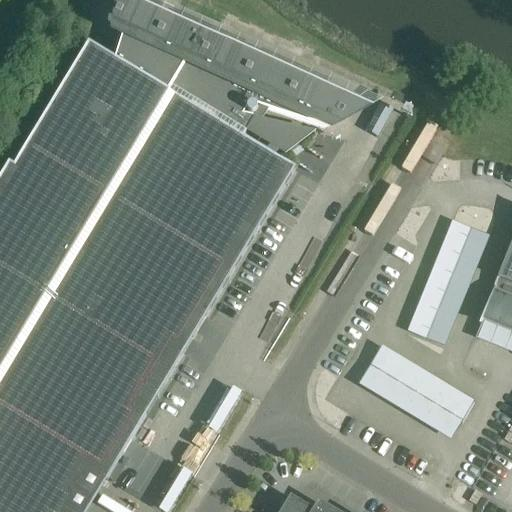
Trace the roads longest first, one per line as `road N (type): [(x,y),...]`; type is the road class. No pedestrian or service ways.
road 1 (unclassified): [(269,415),(421,158)]
road 2 (unclassified): [(428,511),(269,415)]
